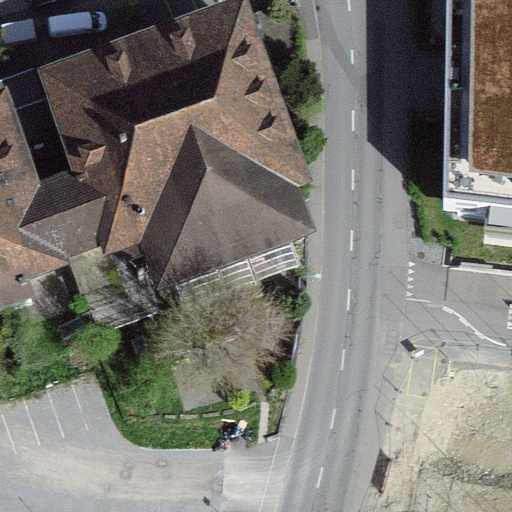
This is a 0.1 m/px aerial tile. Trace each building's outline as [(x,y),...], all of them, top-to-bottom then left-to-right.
[(511,0),(453,0),(455,82),(457,217),(511,223),(511,0)] [(44,201),(65,259),(112,242),(113,246),(119,244),(128,267),(158,256),(167,280),(293,235),(276,188),(291,182),(237,33),(59,97),(90,184),(44,201)] [(62,150),(45,104),(0,119),(0,316),(32,305),(23,279),(50,270),(13,168),(62,150)] [(143,275),(87,296),(101,334),(158,313),(143,275)] [(511,377),(444,369),(432,471),(511,480),(511,377)]
